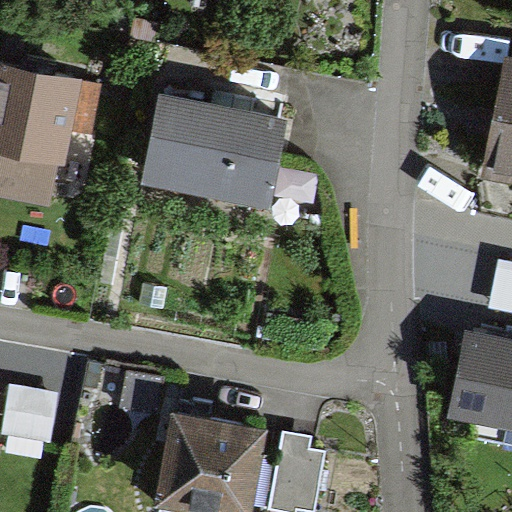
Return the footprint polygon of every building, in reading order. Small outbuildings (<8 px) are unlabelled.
[(486,152),(511,156),(511,42),(506,41),(486,152)] [(0,142),(52,153),(71,56),(0,42),(0,142)] [(156,80),(140,172),(257,191),(272,99),(156,80)] [(292,137),(287,193),(318,196),(323,140),(292,137)] [(511,303),(511,255),(509,254),(498,300),(511,303)] [(451,396),(511,409),(511,317),(471,309),(451,396)] [(55,455),(67,386),(20,378),(8,446),(55,455)] [(258,396),(174,381),(155,486),(299,511),(308,511),(322,439),(303,436),(306,423),(255,414),(258,396)]
